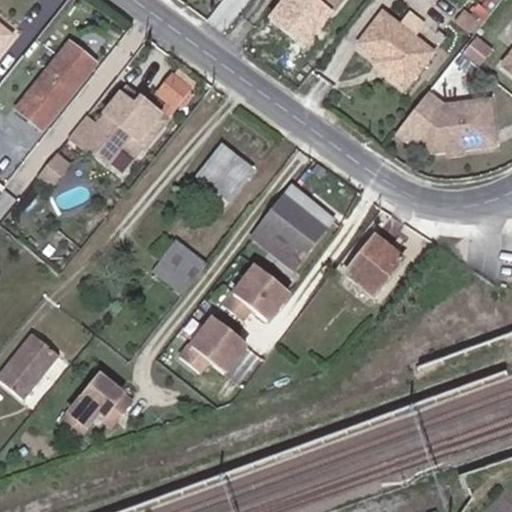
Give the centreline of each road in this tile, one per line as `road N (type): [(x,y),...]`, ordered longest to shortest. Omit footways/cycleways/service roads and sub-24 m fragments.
road 1 (residential): [(132,0),(424,204),(478,208),(511,194)]
road 2 (unknown): [(155,16),(0,206)]
